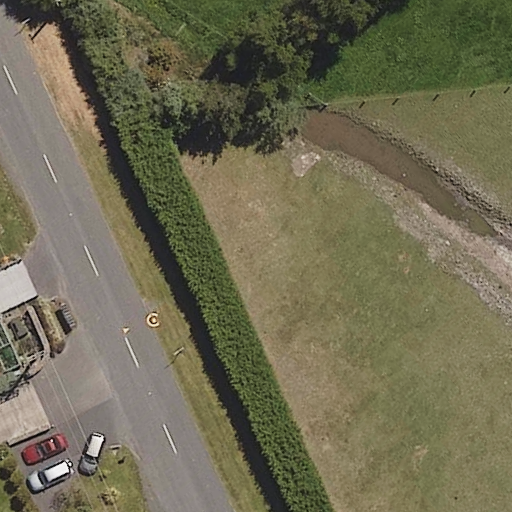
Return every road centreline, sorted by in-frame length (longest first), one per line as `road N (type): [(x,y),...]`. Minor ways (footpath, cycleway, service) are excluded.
road 1 (tertiary): [(136,368),(0,71)]
road 2 (tertiary): [(199,511),(136,368)]
road 3 (residential): [(136,368),(0,426)]
